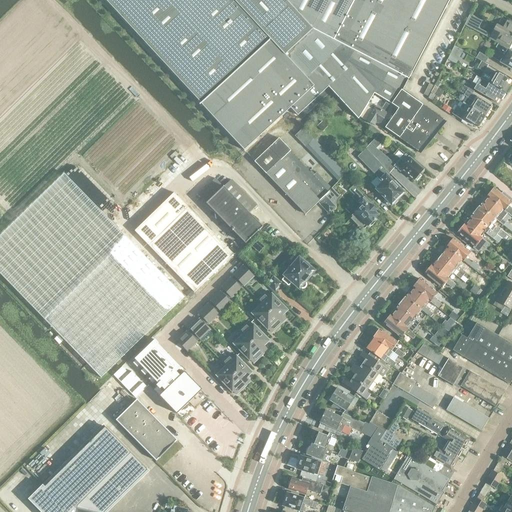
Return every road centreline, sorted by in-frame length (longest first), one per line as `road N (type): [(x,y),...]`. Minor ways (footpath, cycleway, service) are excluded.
road 1 (primary): [(247,511),(274,437),(320,355),(511,111)]
road 2 (track): [(47,0),(196,154)]
